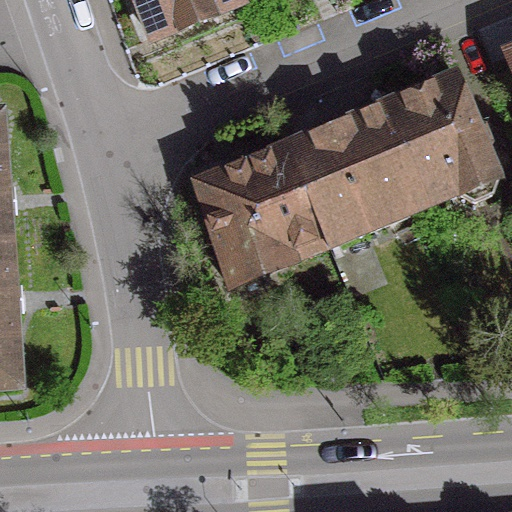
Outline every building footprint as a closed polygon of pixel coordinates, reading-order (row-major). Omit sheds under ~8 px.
[(232,0),(131,0),(148,41),(235,5),(232,0)] [(472,130),(450,79),(379,109),(421,212),(455,198),(470,206),(487,198),(494,182),(482,154),(486,148),(479,132),(472,130)] [(421,212),(379,109),(282,150),(324,252),(421,212)] [(282,150),(192,187),(227,292),(324,252),(282,150)] [(1,218),(0,218),(0,391),(13,390),(1,218)] [(343,307),(302,325),(322,374),(364,356),(343,307)]
